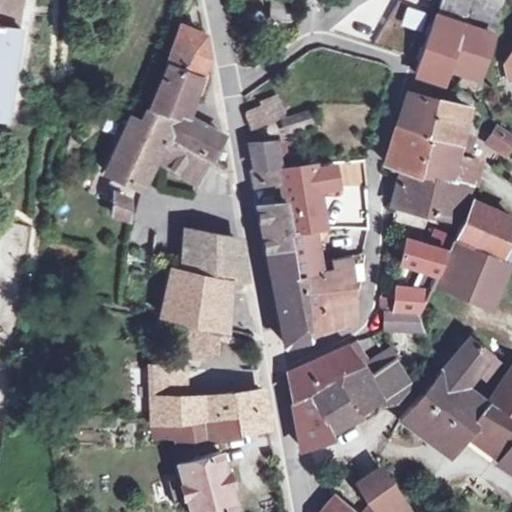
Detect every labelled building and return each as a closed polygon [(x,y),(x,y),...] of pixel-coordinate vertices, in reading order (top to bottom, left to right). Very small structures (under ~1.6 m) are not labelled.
[(441,0),(434,15),(420,58),(415,72),(438,80),(443,81),(448,67),(461,24),(469,0),(441,0)] [(204,33),(180,24),(147,108),(142,121),(131,116),(117,147),(105,173),(106,173),(140,189),(152,164),(156,159),(186,177),(198,154),(210,161),(222,137),(221,135),(187,116),(199,75),(208,57),(204,33)] [(492,34),(461,24),(448,67),(478,78),(492,34)] [(0,118),(5,120),(19,29),(0,26),(0,118)] [(402,169),(417,174),(418,171),(450,178),(457,155),(466,157),(471,137),(461,134),(467,108),(434,100),(406,92),(396,124),(383,163),(402,169)] [(262,106),(267,123),(284,117),(277,96),(260,101),(262,106)] [(245,111),(251,128),(267,123),(262,106),(245,111)] [(307,109),(287,115),(291,129),(311,123),(307,109)] [(504,153),(511,140),(511,134),(499,126),(488,143),(504,153)] [(249,144),(254,171),(279,167),(294,166),(292,158),(277,159),(275,142),(249,144)] [(197,184),(210,161),(198,154),(186,177),(197,184)] [(480,161),(466,157),(457,155),(450,178),(475,184),(480,161)] [(337,161),(294,166),(279,167),(254,171),(251,171),(257,203),(263,233),(289,230),(312,228),(326,227),(320,188),(341,186),(337,161)] [(394,200),(393,204),(440,215),(441,213),(460,218),(468,199),(475,184),(450,178),(418,171),(417,174),(402,169),(399,178),(394,200)] [(114,194),(107,213),(119,216),(126,199),(114,194)] [(511,225),(511,218),(468,199),(460,218),(451,238),(499,258),(511,225)] [(263,233),(284,344),(321,333),(334,328),(347,322),(352,318),(355,304),(350,255),(331,258),(330,254),(317,257),(312,228),(289,230),(263,233)] [(170,267),(159,313),(222,328),(225,288),(246,290),(247,279),(240,240),(185,233),(183,270),(170,267)] [(451,238),(446,251),(423,302),(461,320),(467,308),(473,295),(492,304),(508,267),(509,262),(499,258),(451,238)] [(446,251),(406,241),(399,263),(422,270),(413,288),(394,286),(393,301),(392,311),(419,313),(423,302),(446,251)] [(467,308),(486,317),(492,304),(473,295),(467,308)] [(392,311),(393,301),(378,301),(377,310),(387,311),(392,311)] [(385,328),(427,330),(419,313),(392,311),(387,311),(386,321),(385,328)] [(496,361),(467,338),(401,417),(450,453),(468,428),(500,451),(494,459),(511,470),(511,368),(491,403),(486,399),(483,402),(464,386),(475,374),(482,379),(496,361)] [(369,361),(354,341),(347,343),(359,360),(368,373),(369,371),(390,359),(399,361),(391,347),(369,361)] [(286,372),(291,400),(305,392),(334,375),(359,360),(347,343),(316,358),(286,372)] [(390,359),(369,371),(383,394),(377,397),(381,403),(396,400),(399,398),(412,383),(399,361),(390,359)] [(383,394),(369,371),(368,373),(359,360),(334,375),(355,411),(377,397),(383,394)] [(268,425),(261,392),(234,397),(232,391),(204,396),(185,396),(186,368),(148,368),(151,419),(170,420),(173,432),(176,443),(225,436),(238,430),(239,429),(268,425)] [(334,375),(305,392),(326,429),(355,411),(334,375)] [(326,429),(305,392),(291,400),(300,447),(329,435),(326,429)] [(152,431),(173,432),(170,420),(151,419),(152,431)] [(201,511),(233,504),(220,451),(177,462),(180,475),(167,478),(173,501),(186,499),(189,511),(201,511)] [(359,486),(371,506),(387,511),(408,511),(410,511),(383,470),(359,486)] [(353,511),(335,497),(322,511),(353,511)]
